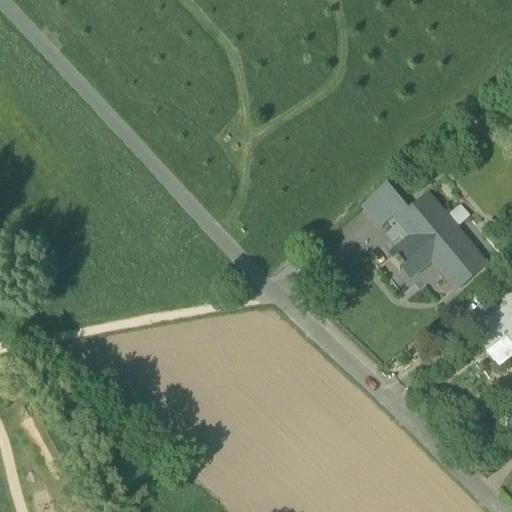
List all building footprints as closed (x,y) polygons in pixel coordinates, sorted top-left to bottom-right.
[(362,210),(380,230),(393,218),(400,212),(383,192),(362,210)] [(436,287),(446,299),(456,291),(456,292),(483,269),(426,202),(406,219),(399,225),(413,242),(391,260),(392,261),(389,263),(398,275),(401,272),(408,280),(430,261),(445,279),(436,287)] [(399,225),(406,219),(400,212),(393,218),(399,225)] [(511,283),(502,292),(511,304),(511,303),(511,283)] [(511,357),(511,303),(511,304),(475,334),(501,366),(511,357)]
